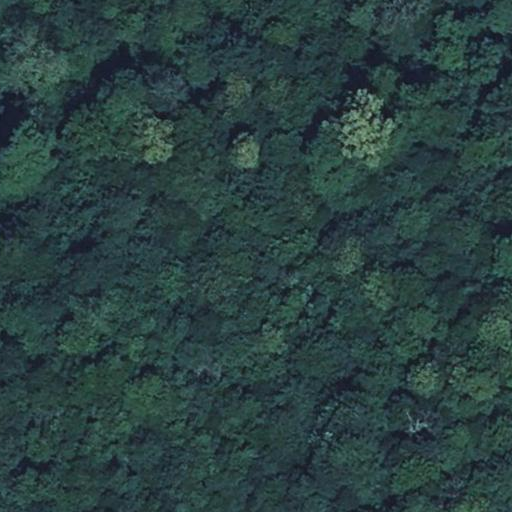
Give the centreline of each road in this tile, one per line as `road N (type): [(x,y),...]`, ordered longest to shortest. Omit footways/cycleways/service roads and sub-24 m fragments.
road 1 (track): [(511,250),(146,401),(0,501)]
road 2 (track): [(511,31),(125,98),(0,156)]
